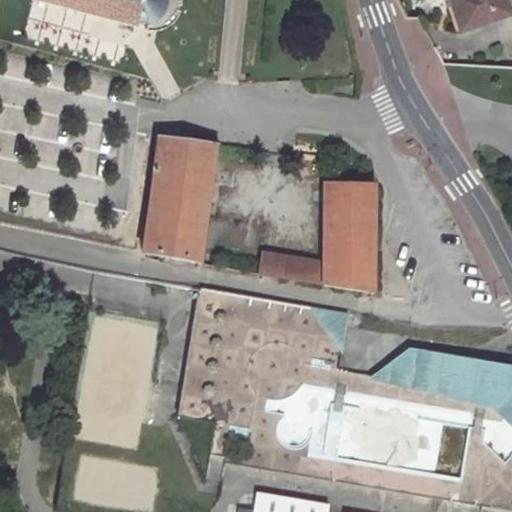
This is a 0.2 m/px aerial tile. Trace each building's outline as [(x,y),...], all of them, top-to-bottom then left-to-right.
[(31,0),(32,2),(132,30),(133,27),(143,29),(142,33),(148,33),(153,32),(162,28),(168,21),(171,14),(172,4),(170,0),(31,0)] [(451,0),(454,8),(461,6),(459,0),(451,0)] [(504,0),(459,0),(461,6),(454,8),(461,30),(510,14),(504,0)] [(216,148),(158,141),(142,253),(200,265),(216,148)] [(375,185),(323,184),(322,212),(323,264),(261,254),(258,274),(376,295),(375,185)] [(343,315),(196,289),(174,418),(210,424),(205,456),(222,459),(221,464),(511,509),(511,368),(484,365),(408,353),(373,377),(333,371),(343,315)] [(235,511),(326,511),(328,503),(253,490),(250,508),(237,506),(235,511)]
